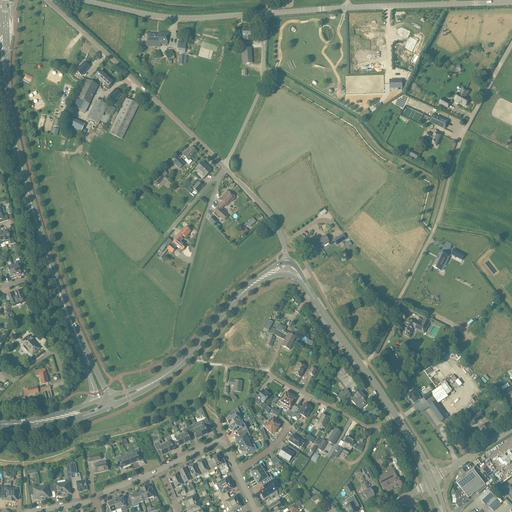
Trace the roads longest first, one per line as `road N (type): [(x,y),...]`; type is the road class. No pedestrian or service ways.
road 1 (residential): [(224,167),(46,0)]
road 2 (unclassified): [(265,13),(508,2)]
road 3 (secondary): [(49,266),(2,60)]
road 4 (residential): [(511,44),(460,140),(436,223)]
road 5 (unclassified): [(83,0),(165,17),(265,13)]
road 6 (residential): [(395,416),(366,426),(268,374),(229,366)]
road 7 (residential): [(224,167),(259,92),(265,13)]
road 8 (residential): [(432,232),(361,366)]
road 9 (secondary): [(109,396),(49,266)]
road 10 (secondary): [(49,266),(91,382)]
